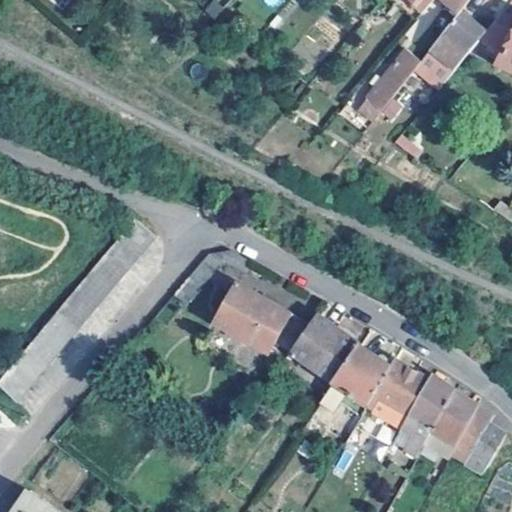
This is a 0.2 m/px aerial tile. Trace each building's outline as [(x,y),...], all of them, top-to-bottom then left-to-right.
[(223,7),(215,0),(211,0),(204,8),(214,18),(223,7)] [(412,0),(424,9),(431,0),(412,0)] [(449,0),(462,9),(469,0),(449,0)] [(483,35),(488,28),(462,9),(432,47),(456,66),(483,35)] [(488,28),(483,35),(507,48),(500,60),(511,66),(511,15),(503,11),(488,28)] [(422,59),(407,46),(367,96),(382,108),(422,59)] [(402,133),(395,141),(414,158),(421,150),(402,133)] [(135,227),(132,226),(0,379),(0,397),(10,407),(151,241),(135,227)] [(215,254),(180,296),(188,308),(229,261),(252,274),(258,263),(238,252),(215,254)] [(305,344),(318,326),(243,285),(221,324),(273,354),(285,333),(305,344)] [(324,317),(318,326),(305,344),(299,352),(341,382),(366,345),(324,317)] [(373,405),(396,368),(366,345),(341,382),(325,405),(338,414),(346,404),(366,417),(373,405)] [(414,416),(435,380),(401,360),(396,368),(373,405),(379,409),(385,399),(414,416)] [(439,431),(461,392),(441,378),(437,375),(435,380),(414,416),(408,428),(419,435),(410,449),(424,458),(427,454),(431,446),(439,431)] [(471,463),(493,425),(498,416),(476,401),(461,392),(439,431),(461,443),(456,455),(471,463)] [(510,434),(493,425),(471,463),(488,472),(510,434)] [(419,435),(408,428),(399,443),(410,449),(419,435)] [(461,443),(439,431),(431,446),(444,453),(454,458),(456,455),(461,443)] [(444,453),(431,446),(427,454),(439,462),(444,453)] [(66,511),(36,491),(21,511),(66,511)]
